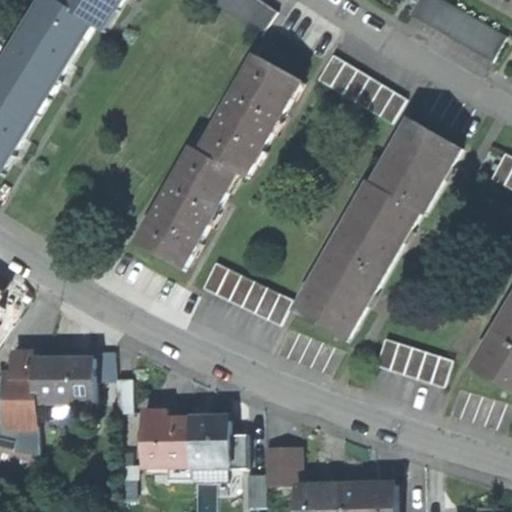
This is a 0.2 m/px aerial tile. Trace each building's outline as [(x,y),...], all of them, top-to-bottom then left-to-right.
[(0,172),(7,176),(18,159),(15,157),(40,117),(42,119),(65,84),(62,82),(87,42),(89,44),(100,28),(63,4),(56,0),(52,0),(0,81),(0,172)] [(65,0),(63,4),(100,28),(108,33),(128,0),(65,0)] [(260,0),(209,0),(264,37),(280,13),(260,0)] [(441,0),(421,0),(412,16),(495,64),(510,39),(441,0)] [(335,57),(321,82),(334,89),(348,64),(335,57)] [(260,58),(206,155),(244,176),(252,180),(306,83),(260,58)] [(348,64),(334,89),(346,96),(360,71),(348,64)] [(360,71),(346,96),(358,103),(373,79),(360,71)] [(373,79),(358,103),(370,110),(385,86),(373,79)] [(385,86),(370,110),(382,118),(397,94),(385,86)] [(397,94),(382,118),(395,126),(410,101),(397,94)] [(417,123),(379,188),(424,214),(427,216),(465,150),(417,123)] [(206,155),(197,150),(143,246),(189,272),(244,176),(206,155)] [(511,156),(508,154),(493,180),(506,187),(511,177),(511,156)] [(424,214),(379,188),(376,187),(339,250),(387,278),(424,214)] [(350,343),(387,278),(339,250),(302,315),(350,343)] [(219,264),(206,290),(219,296),(232,271),(219,264)] [(232,271),(219,296),(232,303),(245,277),(232,271)] [(245,277),(232,303),(245,309),(258,283),(245,277)] [(258,283),(245,309),(258,315),(271,289),(258,283)] [(271,289),(258,315),(271,321),(283,296),(271,289)] [(283,296),(271,321),(284,327),(296,302),(283,296)] [(511,316),(479,371),(511,390),(511,316)] [(402,344),(388,340),(378,367),(393,371),(402,344)] [(402,344),(393,371),(406,376),(415,349),(402,344)] [(415,349),(406,376),(421,381),(430,354),(415,349)] [(430,354),(421,381),(434,385),(443,358),(430,354)] [(93,408),(93,400),(100,400),(99,362),(72,363),(72,361),(41,362),(41,356),(18,357),(19,378),(1,379),(2,387),(0,386),(0,473),(33,486),(43,454),(42,407),(50,407),(51,418),(83,417),(93,408)] [(443,358),(434,385),(447,390),(456,363),(443,358)] [(136,381),(120,382),(122,415),(138,414),(136,381)] [(172,412),(147,413),(149,467),(172,467),(173,483),(196,482),(196,466),(194,424),(172,424),(172,412)] [(233,422),(194,424),(196,466),(232,464),(232,472),(253,471),(251,436),(234,437),(233,422)] [(303,452),(268,454),(269,477),(270,486),(305,484),(303,452)] [(141,461),(122,462),(123,476),(142,475),(141,461)] [(270,486),(269,477),(251,478),(252,510),(271,509),(270,486)] [(348,489),(348,511),(401,511),(400,487),(348,489)] [(348,511),(348,489),(300,490),(300,511),(348,511)]
